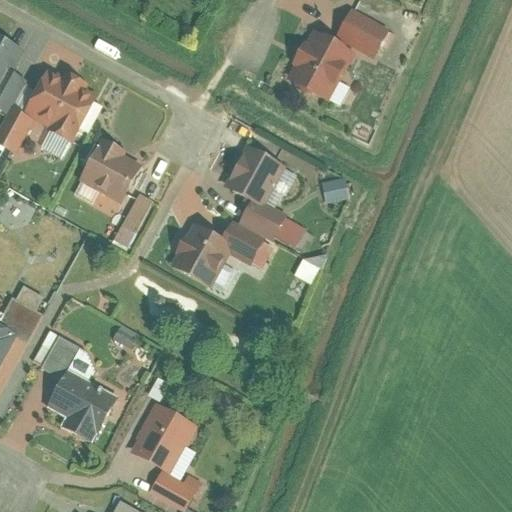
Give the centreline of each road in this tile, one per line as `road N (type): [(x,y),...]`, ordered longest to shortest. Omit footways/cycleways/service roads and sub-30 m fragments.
road 1 (track): [(284,511),(493,0)]
road 2 (residential): [(0,6),(198,122),(202,147)]
